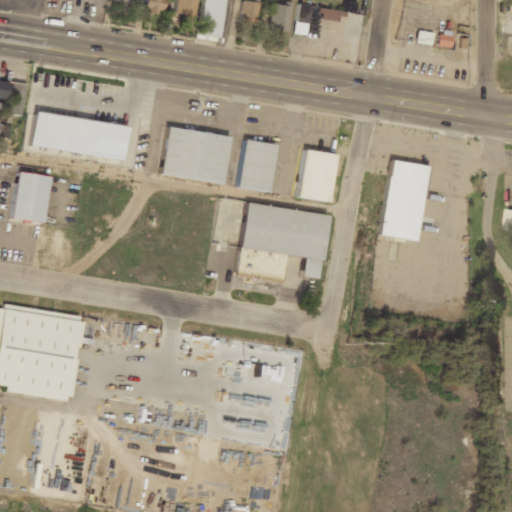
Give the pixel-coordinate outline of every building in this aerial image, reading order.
[(143,0),(141,10),(159,14),(161,0),(143,0)] [(174,0),(173,16),(192,18),(194,0),(174,0)] [(221,0),(199,0),(194,36),(216,39),(221,0)] [(253,2),(236,2),(236,23),(253,23),(253,2)] [(265,31),(284,33),(287,5),(268,3),(265,31)] [(307,5),(294,3),(292,22),(304,24),(307,5)] [(343,11),(307,7),(304,31),(316,32),(317,18),(342,21),(343,11)] [(433,45),(444,47),(445,37),(434,35),(433,45)] [(23,84),(9,82),(4,114),(18,116),(23,84)] [(117,161),(123,127),(30,112),(25,145),(117,161)] [(0,136),(7,138),(8,125),(0,124),(0,136)] [(219,184),(225,136),(161,127),(155,175),(219,184)] [(231,188),(265,192),(271,144),(238,140),(231,188)] [(325,202),(332,154),(298,150),(291,198),(325,202)] [(425,166),(386,160),(375,236),(413,242),(425,166)] [(38,224),(44,177),(13,172),(6,219),(38,224)] [(313,279),(323,215),(241,202),(229,275),(277,283),(281,257),(298,259),(295,276),(313,279)] [(511,210),(506,210),(503,232),(511,233),(511,210)] [(0,389),(63,399),(75,317),(0,306),(0,389)]
